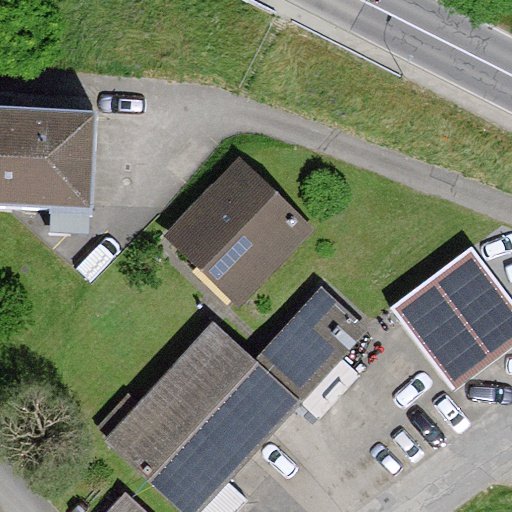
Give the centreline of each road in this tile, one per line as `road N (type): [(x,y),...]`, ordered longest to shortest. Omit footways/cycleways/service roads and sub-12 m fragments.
road 1 (tertiary): [(367,0),(511,74)]
road 2 (unclassified): [(412,511),(511,439)]
